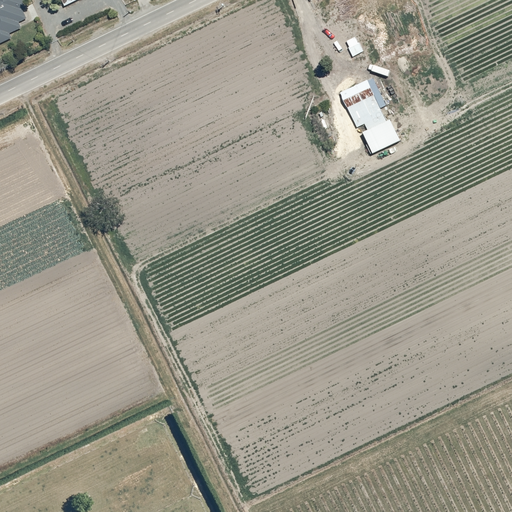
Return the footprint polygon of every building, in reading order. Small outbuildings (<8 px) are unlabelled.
[(0,0),(0,43),(12,37),(10,33),(20,29),(23,27),(20,20),(28,16),(24,8),(29,6),(26,0),(0,0)] [(77,0),(55,0),(60,9),(77,0)] [(345,14),(340,2),(327,8),(331,18),(320,23),(328,38),(330,37),(336,51),(348,46),(353,56),(362,51),(358,41),(364,38),(357,23),(352,25),(347,13),(345,14)] [(389,103),(384,93),(378,96),(369,78),(339,92),(357,128),(359,127),(372,152),(399,138),(389,118),(386,119),(381,108),(389,103)] [(326,110),(318,114),(323,124),(331,120),(326,110)] [(319,140),(310,144),(317,159),(327,154),(319,140)]
